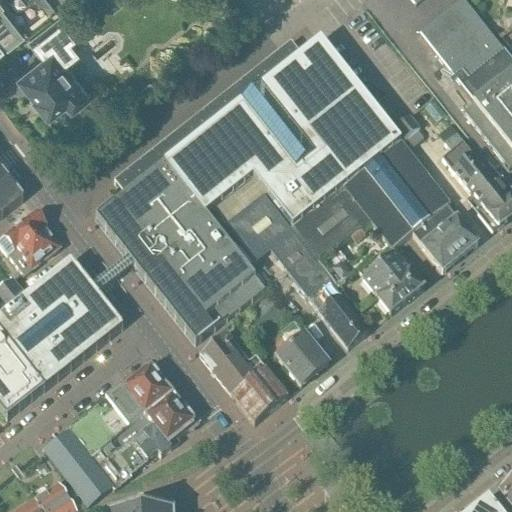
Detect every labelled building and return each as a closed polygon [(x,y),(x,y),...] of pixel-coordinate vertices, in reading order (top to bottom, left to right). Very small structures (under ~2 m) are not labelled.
[(0,0),(0,25),(10,18),(0,6),(3,3),(0,0)] [(46,0),(35,0),(47,15),(54,10),(46,0)] [(97,0),(106,11),(113,12),(122,5),(122,0),(97,0)] [(408,0),(415,8),(425,0),(408,0)] [(511,66),(462,4),(419,38),(473,106),(472,107),(473,108),(463,116),(509,173),(511,170),(511,66)] [(71,108),(90,93),(65,61),(79,50),(73,42),(80,37),(62,14),(28,41),(40,56),(17,74),(35,97),(33,98),(33,102),(36,108),(41,112),(44,113),(46,112),(48,115),(65,101),(71,108)] [(10,18),(0,25),(0,47),(5,44),(7,46),(23,34),(10,18)] [(166,166),(106,213),(186,313),(179,319),(200,345),(264,294),(254,281),(205,219),(207,217),(236,195),(242,203),(246,200),(250,204),(262,193),(291,230),(288,233),(316,269),(317,267),(336,253),(350,241),(355,248),(364,240),(359,234),(368,227),(369,226),(370,225),(393,207),(427,180),(400,146),(389,132),(323,47),(321,45),(321,44),(297,63),(275,80),(224,120),(212,130),(166,166)] [(149,82),(137,92),(146,103),(158,93),(149,82)] [(411,123),(395,136),(403,145),(406,143),(412,151),(423,142),(417,135),(419,133),(411,123)] [(472,158),(462,146),(463,146),(455,135),(443,145),(451,155),(442,162),(451,175),(450,175),(472,202),(467,206),(492,237),(497,232),(497,233),(511,220),(511,205),(511,204),(511,203),(511,198),(502,185),(498,188),(497,186),(501,184),(488,168),(484,170),(474,157),(472,158)] [(0,221),(22,204),(0,175),(0,221)] [(428,180),(371,225),(394,254),(411,240),(441,277),(477,248),(447,211),(450,209),(428,180)] [(316,269),(288,233),(263,201),(226,230),(254,267),(270,255),(307,303),(346,353),(368,336),(340,299),(339,299),(329,286),(316,269)] [(0,247),(25,279),(60,251),(45,232),(47,230),(35,215),(0,243),(0,247)] [(336,253),(317,267),(337,293),(357,278),(361,284),(375,301),(390,319),(423,293),(414,282),(419,278),(412,269),(407,273),(393,257),(378,270),(375,265),(363,265),(361,262),(350,271),(336,253)] [(111,284),(95,297),(101,304),(117,291),(149,266),(142,258),(111,284)] [(0,338),(6,347),(44,394),(79,366),(122,331),(70,265),(69,266),(25,301),(24,300),(11,284),(0,293),(0,338)] [(301,339),(292,328),(280,338),(287,348),(276,355),(278,358),(274,361),(299,392),(328,369),(303,338),(301,339)] [(248,367),(231,346),(232,346),(225,337),(199,359),(231,399),(254,428),(287,402),(255,361),(248,367)] [(0,415),(7,425),(37,401),(40,398),(45,395),(44,394),(6,347),(0,338),(0,415)] [(64,482),(172,400),(151,370),(123,392),(121,389),(42,453),(44,455),(43,456),(64,482)] [(172,400),(64,482),(80,503),(86,511),(111,492),(113,494),(130,481),(128,480),(157,457),(160,461),(170,453),(167,450),(193,430),(172,400)] [(511,510),(511,483),(511,482),(498,492),(511,510)] [(57,488),(33,503),(39,511),(85,511),(77,500),(72,503),(67,495),(63,497),(57,488)] [(496,511),(487,501),(473,511),(496,511)] [(39,511),(33,503),(19,511),(39,511)]
